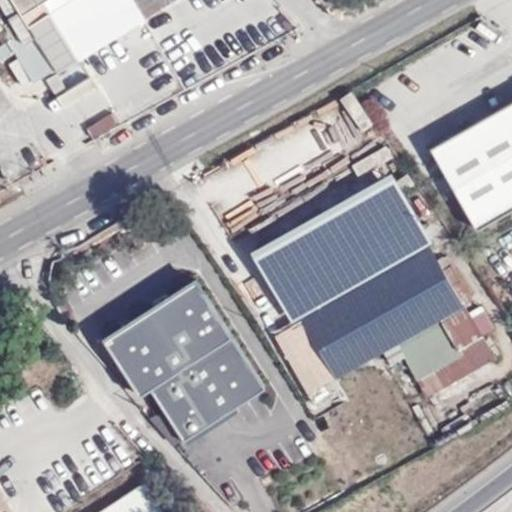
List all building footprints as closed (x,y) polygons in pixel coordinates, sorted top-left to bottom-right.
[(10,63),(19,76),(25,85),(55,67),(59,72),(89,54),(173,0),(1,0),(4,4),(11,0),(17,0),(31,24),(9,38),(20,56),(10,63)] [(478,225),(511,206),(511,99),(432,143),(478,225)] [(367,179),(394,163),(383,145),(356,161),(367,179)] [(351,293),(433,246),(392,176),(255,255),(296,325),(351,293)] [(433,246),(351,293),(384,350),(384,349),(393,363),(405,356),(428,395),(496,356),(465,303),(472,299),(452,264),(445,268),(433,246)] [(200,269),(104,329),(143,391),(158,382),(190,433),(271,381),(200,269)] [(344,391),(336,378),(384,350),(351,293),(296,325),(276,336),(317,407),(344,391)] [(154,398),(143,405),(170,444),(180,436),(154,398)] [(0,511),(7,511),(14,509),(0,484),(0,511)] [(164,511),(147,484),(102,511),(164,511)]
